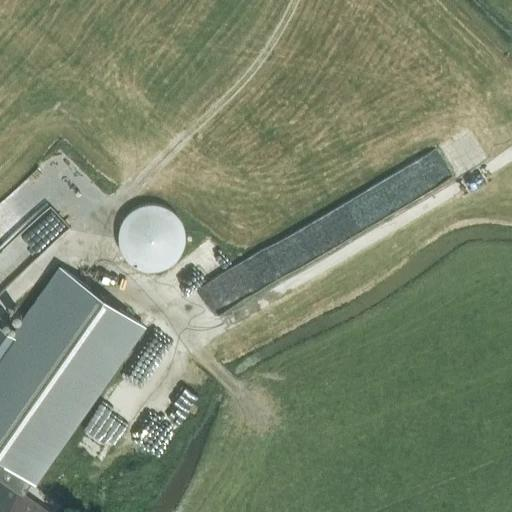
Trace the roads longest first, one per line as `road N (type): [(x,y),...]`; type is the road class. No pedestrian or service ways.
road 1 (track): [(511,154),(224,326),(178,327),(63,248),(0,308)]
road 2 (track): [(296,0),(250,74),(70,252)]
road 3 (track): [(264,417),(178,327)]
